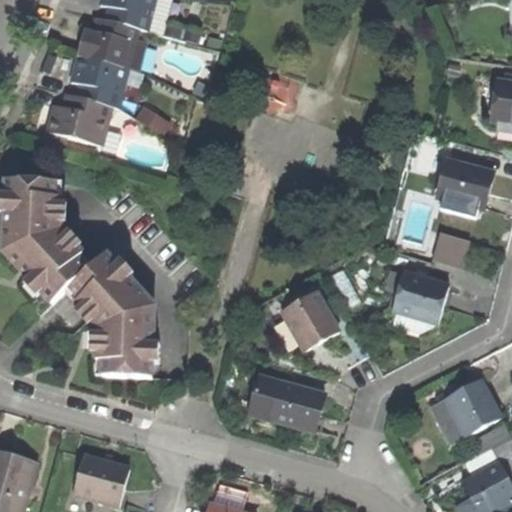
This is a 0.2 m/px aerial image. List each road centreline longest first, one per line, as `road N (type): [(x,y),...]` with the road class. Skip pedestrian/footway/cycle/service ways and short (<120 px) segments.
road 1 (residential): [(359,492),(381,399),(497,334),(511,288)]
road 2 (residential): [(183,445),(0,393)]
road 3 (residential): [(359,492),(183,445)]
